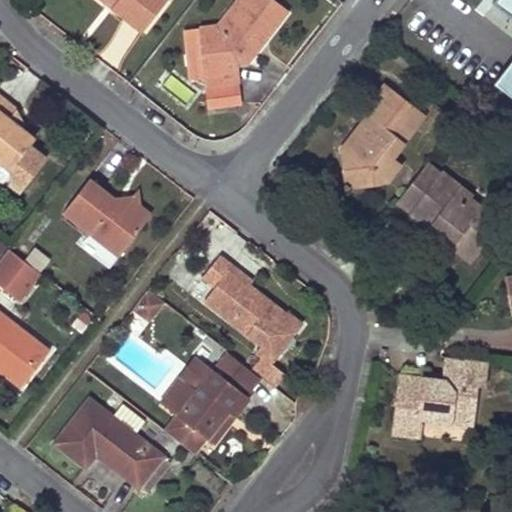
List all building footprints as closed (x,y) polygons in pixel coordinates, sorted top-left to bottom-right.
[(116,0),(119,1),(113,8),(142,30),(165,0),(116,0)] [(236,0),(216,25),(199,27),(205,83),(238,80),(236,64),(245,62),(243,44),(251,35),(262,43),(288,11),(273,0),(236,0)] [(511,15),(511,58),(493,82),(511,97),(511,0),(492,0),(511,15)] [(243,44),(245,62),(248,61),(262,43),(251,35),(243,44)] [(171,73),(162,86),(186,104),(195,91),(171,73)] [(385,84),(374,97),(380,101),(358,130),(365,136),(356,147),(346,147),(342,147),(344,167),(354,166),(357,187),(388,182),(402,165),(391,156),(414,127),(406,121),(416,107),(385,84)] [(17,111),(0,98),(0,160),(10,168),(35,137),(11,118),(17,111)] [(416,107),(406,121),(414,127),(424,114),(416,107)] [(358,130),(346,147),(356,147),(365,136),(358,130)] [(427,162),(397,203),(410,213),(408,215),(443,242),(449,235),(478,257),(504,223),(471,199),(474,195),(443,170),(440,173),(427,162)] [(354,166),(344,167),(347,188),(357,187),(354,166)] [(88,180),(63,213),(119,255),(144,223),(131,213),(128,203),(118,203),(111,197),(88,180)] [(131,197),(111,197),(118,203),(128,203),(131,213),(144,223),(149,216),(138,207),(136,192),(131,197)] [(449,235),(443,242),(473,264),(478,257),(449,235)] [(6,248),(0,256),(0,289),(16,302),(39,275),(6,248)] [(213,288),(204,300),(261,344),(255,351),(263,358),(268,362),(280,347),(285,351),(292,341),(287,337),(296,326),(247,287),(227,272),(232,266),(218,255),(200,278),(213,288)] [(232,266),(227,272),(247,287),(252,281),(232,266)] [(165,304),(149,292),(138,306),(154,319),(165,304)] [(138,306),(133,312),(150,325),(154,319),(138,306)] [(0,314),(0,371),(20,387),(48,351),(0,314)] [(227,354),(219,364),(234,375),(241,365),(227,354)] [(401,379),(393,435),(417,437),(420,421),(470,427),(475,387),(482,387),(485,362),(446,357),(442,382),(401,379)] [(263,358),(255,369),(267,379),(276,369),(268,362),(263,358)] [(219,364),(214,370),(245,394),(258,378),(241,365),(234,375),(219,364)] [(276,369),(267,379),(278,387),(286,376),(276,369)] [(194,458),(207,440),(230,411),(236,415),(251,398),(245,394),(214,370),(198,391),(182,378),(162,404),(176,415),(162,433),(194,458)] [(85,399),(50,444),(80,468),(92,453),(140,491),(141,490),(148,495),(171,466),(130,435),(141,421),(118,402),(107,416),(85,399)] [(230,411),(207,440),(214,445),(236,415),(230,411)] [(365,478),(362,498),(373,500),(376,480),(365,478)]
